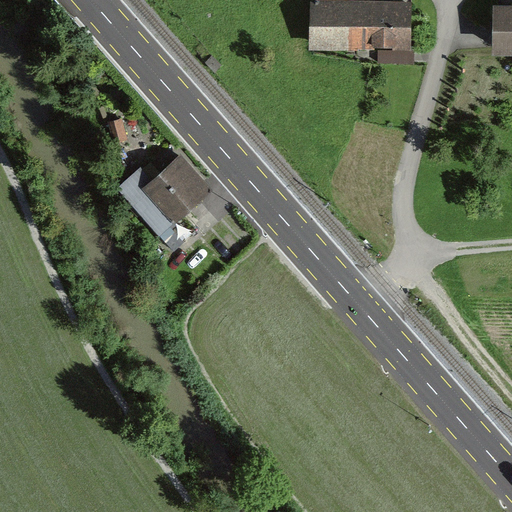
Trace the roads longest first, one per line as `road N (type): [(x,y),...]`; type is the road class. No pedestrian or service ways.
road 1 (secondary): [(511,480),(92,0)]
road 2 (track): [(415,253),(407,178),(449,34),(449,0)]
road 3 (track): [(511,244),(415,253),(362,311)]
road 4 (track): [(415,253),(426,292),(511,391)]
